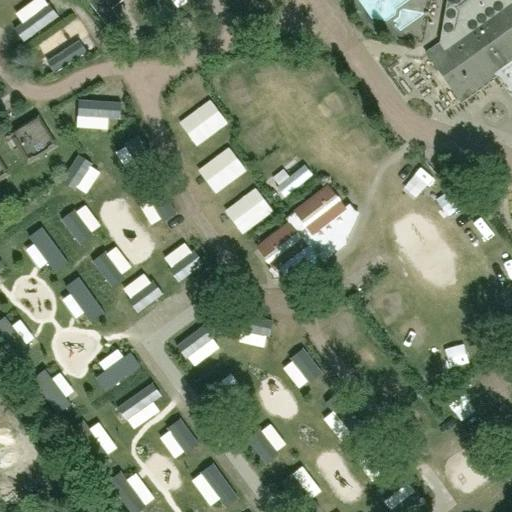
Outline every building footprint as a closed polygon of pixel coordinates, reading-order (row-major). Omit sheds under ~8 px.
[(96,0),(103,11),(122,0),(96,0)] [(174,41),(193,35),(181,0),(170,0),(161,3),(174,41)] [(511,0),(448,0),(440,45),(441,45),(428,55),(461,102),(497,77),(511,97),(511,0)] [(46,1),(10,15),(15,29),(51,15),(46,1)] [(61,76),(93,57),(86,45),(54,64),(61,76)] [(310,89),(320,99),(337,83),(328,73),(310,89)] [(0,128),(26,112),(25,107),(6,93),(0,85),(0,128)] [(91,122),(120,100),(111,87),(82,109),(91,122)] [(226,122),(212,102),(192,116),(206,137),(226,122)] [(40,114),(9,132),(28,166),(59,146),(40,114)] [(260,161),(289,140),(279,126),(250,147),(260,161)] [(244,169),(230,149),(210,164),(224,184),(244,169)] [(274,173),(290,189),(311,169),(296,153),(274,173)] [(0,155),(0,182),(12,175),(0,155)] [(422,198),(430,168),(411,163),(403,192),(422,198)] [(81,179),(70,188),(85,207),(96,199),(81,179)] [(150,188),(133,198),(146,219),(162,209),(150,188)] [(273,280),(305,276),(311,271),(313,263),(318,262),(329,254),(332,249),(340,250),(346,245),(358,215),(354,213),(350,207),(345,211),(329,189),(287,221),(290,225),(258,249),(273,269),(270,271),(272,275),(273,280)] [(272,210),(257,190),(237,204),(251,224),(272,210)] [(457,191),(444,204),(460,218),(472,204),(457,191)] [(28,214),(41,235),(61,223),(48,202),(28,214)] [(1,235),(15,256),(28,247),(15,226),(1,235)] [(478,260),(503,243),(491,226),(466,243),(478,260)] [(159,257),(185,246),(176,227),(151,238),(159,257)] [(198,253),(173,268),(184,286),(209,271),(198,253)] [(507,284),(511,282),(511,262),(502,266),(507,284)] [(390,327),(400,321),(387,303),(377,309),(390,327)] [(415,357),(436,338),(421,321),(400,341),(415,357)] [(21,353),(38,340),(28,326),(11,339),(21,353)] [(179,330),(172,335),(184,353),(192,347),(179,330)] [(276,347),(288,366),(311,351),(299,332),(276,347)] [(496,332),(485,336),(492,353),(502,348),(496,332)] [(367,352),(375,373),(391,368),(383,346),(367,352)] [(52,362),(59,377),(72,370),(66,356),(52,362)] [(41,369),(51,384),(59,379),(50,364),(41,369)] [(444,366),(431,379),(445,394),(459,381),(444,366)] [(304,382),(315,401),(334,390),(324,372),(304,382)] [(80,389),(63,401),(75,418),(92,407),(80,389)] [(451,409),(457,423),(473,417),(467,402),(451,409)] [(430,404),(414,416),(427,433),(443,421),(430,404)] [(256,445),(272,430),(261,418),(245,433),(256,445)] [(375,440),(363,450),(376,467),(389,457),(375,440)] [(129,493),(142,482),(128,464),(114,474),(129,493)] [(320,495),(310,469),(298,473),(308,499),(320,495)] [(406,473),(389,479),(396,497),(413,490),(406,473)] [(147,498),(157,511),(167,511),(174,507),(161,488),(147,498)] [(135,506),(140,511),(156,511),(143,498),(135,506)] [(47,511),(40,500),(19,511),(47,511)]
